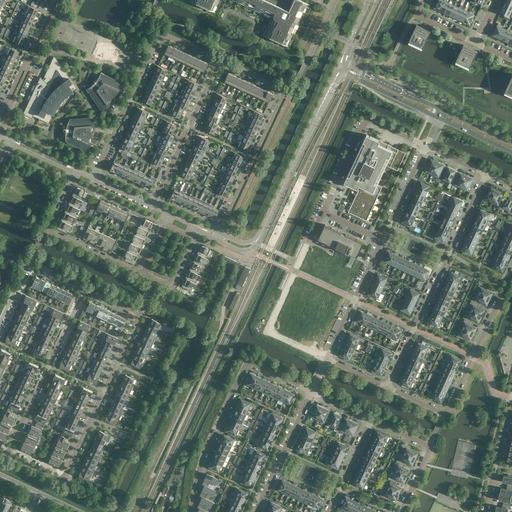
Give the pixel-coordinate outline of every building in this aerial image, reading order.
[(190,0),(190,1),(201,6),(201,7),(202,7),(203,7),(214,12),(214,11),(219,0),(231,0),(233,1),(238,4),(242,5),(243,5),(246,7),(250,8),(250,9),(259,13),(263,14),(263,15),(271,18),(270,22),(264,35),(263,35),(274,40),(274,41),(276,41),(287,46),(295,29),(307,4),(307,3),(299,0),(293,0),(290,7),(275,0),(190,0)] [(440,10),(444,1),(441,0),(435,0),(433,4),(436,5),(436,6),(435,6),(435,8),(440,10)] [(445,12),(449,3),(444,1),(440,10),(441,10),(441,11),(441,10),(444,12),(445,12)] [(511,11),(511,8),(511,5),(505,2),(503,7),(511,11)] [(450,15),(454,6),(449,3),(445,12),(446,13),(449,14),(450,15)] [(29,6),(27,11),(35,15),(36,16),(38,10),(29,6)] [(454,17),(459,8),(454,6),(450,15),(451,15),(450,15),(451,15),(453,16),(454,17),(454,16),(454,17)] [(509,16),(511,11),(503,7),(500,12),(509,16)] [(459,19),(464,10),(459,8),(454,17),(455,17),(456,17),(458,19),(459,19)] [(464,21),(468,12),(464,10),(459,19),(460,20),(461,20),(463,21),(464,21)] [(33,20),(35,15),(27,11),(24,16),(33,20)] [(469,24),(474,15),(468,12),(464,21),(469,24)] [(33,20),(24,16),(23,15),(21,20),(22,21),(31,25),(33,20)] [(28,30),(31,25),(22,21),(20,26),(21,27),(21,26),(28,30)] [(493,35),(498,37),(502,28),(503,26),(498,24),(495,30),(494,33),(493,35)] [(426,42),(430,34),(431,32),(419,26),(416,25),(409,41),(423,48),(426,42)] [(26,35),(28,30),(21,26),(21,27),(19,31),(26,35)] [(507,30),(502,28),(498,37),(499,38),(502,39),(503,39),(507,30)] [(511,30),(508,28),(507,30),(503,39),(504,40),(507,41),(508,42),(511,32),(511,30)] [(24,40),(24,39),(26,35),(19,31),(16,36),(24,40)] [(25,40),(24,39),(24,40),(16,36),(15,35),(13,41),(22,45),(25,40)] [(169,56),(173,48),(168,45),(164,54),(169,56)] [(470,68),(477,53),(478,51),(466,46),(463,45),(456,61),(470,68)] [(10,48),(7,53),(16,57),(16,58),(19,52),(10,48)] [(174,58),(178,50),(173,48),(169,56),(174,58)] [(179,61),(183,52),(178,50),(174,58),(179,61)] [(184,63),(187,54),(183,52),(179,61),(184,63)] [(13,62),(16,57),(7,53),(5,58),(13,62)] [(188,65),(192,57),(187,54),(184,63),(188,65)] [(72,90),(75,88),(54,57),(45,77),(46,79),(44,81),(40,77),(23,114),(32,118),(33,115),(35,116),(48,122),(52,114),(53,115),(56,109),(57,110),(56,109),(57,107),(57,106),(59,104),(60,105),(59,104),(60,103),(61,101),(63,99),(64,100),(63,99),(64,98),(65,97),(66,96),(67,95),(68,96),(67,95),(68,94),(70,93),(71,92),(72,91),(73,93),(73,92),(72,91),(72,90)] [(193,67),(197,59),(192,57),(188,65),(193,67)] [(11,67),(13,62),(5,58),(3,63),(4,63),(11,67)] [(198,70),(202,61),(197,59),(193,67),(198,70)] [(207,64),(204,62),(202,61),(198,70),(203,72),(207,64)] [(9,72),(11,67),(4,63),(2,68),(1,68),(9,72)] [(154,71),(155,71),(163,75),(164,75),(166,70),(157,66),(154,71)] [(0,73),(7,77),(9,72),(1,68),(2,68),(1,67),(0,68),(0,73)] [(155,71),(153,76),(161,79),(163,75),(155,71)] [(121,92),(120,92),(124,83),(123,84),(104,76),(105,74),(101,72),(100,74),(99,75),(99,76),(98,77),(98,78),(97,79),(96,80),(96,81),(95,82),(94,83),(93,84),(92,85),(91,86),(90,87),(88,88),(86,89),(89,93),(90,92),(102,109),(101,110),(109,105),(109,106),(116,98),(118,99),(121,92)] [(229,84),(233,76),(228,73),(224,82),(229,84)] [(161,79),(153,76),(151,81),(159,84),(161,79)] [(234,86),(238,78),(233,76),(229,84),(234,86)] [(239,89),(243,80),(238,78),(234,86),(239,89)] [(244,91),(248,83),(243,80),(239,89),(244,91)] [(159,84),(151,81),(149,86),(157,90),(159,85),(158,85),(159,84)] [(189,81),(187,86),(195,90),(196,90),(198,85),(189,81)] [(249,93),(253,85),(248,83),(244,91),(249,93)] [(254,95),(257,87),(253,85),(249,93),(254,95)] [(157,90),(149,86),(146,91),(155,95),(157,90)] [(193,94),(195,90),(187,86),(185,90),(193,94)] [(258,98),(262,89),(257,87),(254,95),(258,98)] [(263,100),(267,92),(262,89),(258,98),(263,100)] [(191,99),(193,94),(185,90),(182,95),(191,99)] [(146,91),(144,95),(153,99),(155,95),(146,91)] [(272,94),(267,92),(263,100),(268,102),(272,94)] [(215,99),(216,99),(224,103),(227,98),(217,94),(215,99)] [(150,105),(153,99),(144,95),(143,95),(141,100),(150,105)] [(188,104),(191,99),(182,95),(180,100),(188,104)] [(186,109),(188,104),(180,100),(179,99),(176,104),(184,108),(184,109),(186,109)] [(224,103),(216,99),(213,104),(222,108),(224,109),(226,104),(224,103)] [(182,113),(184,109),(184,108),(176,104),(175,104),(173,109),(182,113)] [(222,108),(213,104),(211,109),(219,112),(219,113),(222,108)] [(144,117),(147,112),(138,107),(135,113),(136,113),(144,117)] [(180,118),(182,113),(173,109),(171,108),(169,113),(180,118)] [(219,113),(219,112),(211,109),(209,114),(216,117),(217,117),(217,118),(219,119),(221,114),(219,113)] [(254,111),(252,116),(260,120),(261,121),(264,115),(254,111)] [(144,117),(136,113),(134,118),(144,123),(144,122),(143,122),(145,118),(144,117)] [(217,117),(216,117),(209,114),(206,119),(208,120),(215,123),(215,122),(217,118),(217,117)] [(258,125),(260,120),(252,116),(250,121),(258,125)] [(93,136),(94,132),(95,126),(94,126),(93,117),(93,118),(72,120),(72,119),(70,119),(69,121),(68,121),(68,122),(67,123),(67,125),(66,126),(66,127),(66,128),(66,130),(65,131),(65,132),(65,133),(65,135),(65,136),(65,137),(65,138),(65,139),(66,141),(68,142),(68,143),(68,141),(87,150),(87,151),(91,143),(96,146),(100,137),(93,136)] [(144,123),(134,118),(131,123),(142,127),(144,123)] [(176,125),(165,120),(162,125),(165,126),(174,131),(176,125)] [(218,124),(215,122),(215,123),(208,120),(206,124),(216,129),(218,124)] [(248,126),(256,130),(258,125),(250,121),(247,126),(248,127),(248,126)] [(142,127),(131,123),(129,128),(139,132),(142,127)] [(213,134),(216,129),(206,124),(204,130),(213,134)] [(172,135),(174,131),(165,126),(162,131),(163,132),(163,131),(172,135)] [(248,126),(248,127),(246,131),(254,135),(256,130),(248,126)] [(139,132),(129,128),(127,132),(135,136),(137,137),(139,132)] [(251,140),(254,135),(246,131),(245,130),(243,136),(251,140)] [(174,136),(172,135),(163,131),(163,132),(161,136),(171,141),(174,136)] [(137,137),(135,136),(127,132),(125,137),(133,141),(135,142),(137,137)] [(349,213),(349,212),(365,220),(367,221),(367,220),(381,189),(382,187),(381,186),(381,187),(375,184),(384,164),(397,170),(396,170),(397,170),(398,169),(405,154),(406,153),(405,152),(389,145),(370,136),(369,136),(367,135),(344,183),(347,184),(348,184),(359,189),(354,200),(349,211),(348,211),(348,212),(349,213)] [(169,146),(171,141),(161,136),(158,141),(169,146)] [(249,144),(251,140),(243,136),(241,140),(249,144)] [(135,142),(133,141),(125,137),(123,142),(122,142),(131,146),(133,147),(135,142)] [(200,137),(198,142),(207,146),(210,141),(200,137)] [(250,145),(249,144),(241,140),(238,146),(248,150),(250,145)] [(167,151),(169,146),(158,141),(155,146),(158,147),(167,151)] [(128,151),(131,146),(122,142),(123,142),(122,142),(119,147),(128,151)] [(207,146),(198,142),(196,146),(196,147),(202,150),(205,151),(207,146)] [(196,147),(196,146),(194,146),(192,151),(200,155),(202,150),(196,147)] [(164,156),(167,151),(158,147),(156,152),(164,156)] [(198,160),(200,155),(192,151),(189,156),(198,160)] [(162,161),(162,160),(164,156),(156,152),(154,157),(162,161)] [(235,153),(232,158),(233,159),(233,158),(241,162),(242,162),(244,157),(235,153)] [(198,160),(189,156),(187,161),(196,164),(198,160)] [(163,161),(162,160),(162,161),(154,157),(151,162),(161,166),(163,161)] [(239,167),(241,162),(233,158),(233,159),(231,163),(239,167)] [(115,172),(119,164),(120,161),(115,159),(110,170),(115,172)] [(432,175),(437,162),(431,160),(429,166),(426,164),(423,170),(426,171),(426,172),(432,175)] [(196,164),(187,161),(185,165),(193,169),(196,164)] [(236,172),(239,167),(231,163),(230,162),(228,168),(236,172)] [(440,171),(443,165),(437,162),(432,175),(438,177),(441,178),(443,173),(440,171)] [(120,174),(124,166),(119,164),(115,172),(120,174)] [(125,177),(129,168),(130,166),(125,164),(124,166),(120,174),(125,177)] [(191,174),(193,169),(185,165),(183,170),(191,174)] [(129,179),(133,171),(129,168),(125,177),(129,179)] [(234,176),(236,172),(228,168),(225,173),(226,173),(227,173),(234,176)] [(452,184),(455,178),(452,177),(455,171),(449,168),(444,178),(450,181),(449,182),(452,184)] [(134,181),(139,171),(134,169),(133,171),(129,179),(134,181)] [(193,175),(191,174),(183,170),(182,170),(179,175),(191,180),(193,175)] [(139,184),(143,175),(144,173),(139,171),(134,181),(139,184)] [(232,181),(234,176),(227,173),(226,173),(224,178),(232,181)] [(461,188),(466,176),(460,173),(458,179),(455,178),(452,184),(455,185),(461,188)] [(144,186),(148,177),(143,175),(139,184),(144,186)] [(151,184),(153,185),(154,185),(153,185),(156,179),(157,179),(151,176),(150,178),(148,177),(144,186),(150,188),(149,188),(151,184)] [(461,188),(467,191),(470,192),(472,186),(469,185),(472,179),(466,176),(461,188)] [(229,186),(232,181),(224,178),(222,182),(222,183),(229,186)] [(227,191),(229,186),(222,183),(222,182),(221,182),(219,187),(227,191)] [(427,191),(429,186),(421,182),(419,187),(427,191)] [(175,200),(179,192),(177,191),(178,189),(172,186),(173,187),(170,193),(169,192),(169,193),(172,194),(170,197),(170,198),(175,200)] [(89,194),(87,193),(84,192),(85,190),(84,191),(77,187),(75,192),(74,192),(72,196),(73,196),(82,200),(83,201),(86,202),(89,194)] [(216,192),(226,197),(228,191),(227,191),(219,187),(216,192)] [(425,196),(427,191),(419,187),(416,192),(425,196)] [(492,201),(497,190),(491,187),(488,193),(489,193),(488,194),(485,193),(482,199),(486,200),(486,198),(492,201)] [(180,202),(184,194),(185,192),(180,190),(179,192),(175,200),(180,202)] [(503,193),(497,190),(492,201),(498,204),(497,205),(500,207),(503,201),(500,199),(503,193)] [(427,197),(425,196),(416,192),(414,197),(422,201),(425,202),(427,197)] [(185,205),(189,196),(184,194),(180,202),(185,205)] [(190,207),(194,197),(189,194),(189,196),(185,205),(190,207)] [(83,201),(82,200),(73,196),(71,200),(70,200),(68,204),(69,204),(78,209),(79,208),(80,205),(81,205),(83,201)] [(503,201),(500,207),(499,209),(502,210),(503,208),(508,211),(508,213),(511,214),(511,211),(511,205),(511,204),(511,197),(508,196),(505,202),(503,201)] [(195,209),(199,199),(194,197),(190,207),(195,209)] [(420,205),(422,201),(414,197),(412,202),(420,205)] [(462,201),(454,197),(451,202),(460,206),(462,201)] [(102,211),(106,202),(101,200),(100,199),(96,208),(102,211)] [(199,212),(204,201),(199,199),(195,209),(199,212)] [(204,214),(209,204),(204,201),(199,212),(204,214)] [(107,214),(112,205),(111,205),(106,202),(102,211),(107,214)] [(418,210),(420,205),(412,202),(409,206),(418,210)] [(458,211),(460,206),(451,202),(449,207),(458,211)] [(80,209),(79,208),(78,209),(69,204),(67,208),(66,208),(64,212),(65,213),(65,212),(75,217),(76,213),(77,214),(80,209)] [(209,216),(213,208),(214,206),(209,204),(204,214),(209,216)] [(113,216),(117,207),(112,205),(107,214),(106,216),(112,219),(113,216)] [(415,215),(418,210),(409,206),(407,211),(415,215)] [(118,219),(122,210),(117,208),(117,207),(113,216),(118,219)] [(458,211),(449,207),(447,212),(455,216),(458,211)] [(218,210),(213,208),(209,216),(214,219),(218,210)] [(123,210),(122,210),(118,219),(124,221),(128,212),(122,210),(123,210)] [(487,219),(490,214),(481,210),(480,210),(479,213),(480,213),(479,215),(489,220),(489,219),(487,219)] [(413,220),(415,215),(407,211),(405,216),(413,220)] [(78,218),(76,217),(75,217),(65,212),(65,213),(64,217),(62,216),(60,220),(62,221),(71,225),(72,225),(74,226),(75,223),(76,223),(78,218)] [(453,221),(455,216),(447,212),(445,217),(453,221)] [(489,220),(479,215),(478,217),(477,217),(476,219),(476,220),(487,225),(489,220)] [(410,227),(413,220),(405,216),(402,221),(406,223),(406,225),(410,227)] [(453,221),(445,217),(442,222),(451,226),(453,221)] [(141,223),(139,226),(150,231),(151,228),(150,227),(152,222),(145,219),(145,218),(144,220),(142,219),(140,223),(141,223)] [(487,225),(476,220),(475,222),(475,223),(474,225),(484,229),(487,225)] [(72,225),(71,225),(62,221),(60,225),(59,224),(57,228),(66,233),(68,229),(70,230),(72,225)] [(451,226),(442,222),(440,227),(448,231),(451,226)] [(356,239),(346,234),(342,232),(331,227),(331,228),(330,227),(325,224),(318,239),(324,241),(325,241),(325,242),(332,245),(336,246),(336,247),(349,253),(350,253),(350,254),(357,257),(364,243),(357,239),(357,240),(356,239)] [(484,229),(474,225),(473,227),(472,229),(471,229),(480,234),(483,229),(484,230),(484,229)] [(149,232),(150,231),(139,226),(139,227),(138,226),(136,231),(137,231),(136,234),(146,239),(147,236),(146,235),(148,231),(149,232)] [(91,239),(95,230),(88,227),(83,238),(90,241),(90,239),(91,239)] [(448,231),(440,227),(438,231),(446,235),(448,231)] [(480,234),(471,229),(471,230),(470,232),(471,232),(470,235),(478,238),(480,234)] [(97,242),(102,233),(95,230),(91,239),(90,239),(90,241),(96,244),(97,242)] [(438,231),(434,239),(439,241),(440,239),(444,241),(446,235),(438,231)] [(104,246),(108,236),(102,233),(97,242),(96,244),(103,247),(104,245),(104,246)] [(146,240),(146,239),(136,234),(135,235),(134,234),(132,239),(133,240),(132,243),(142,247),(144,244),(143,243),(144,239),(146,240)] [(511,237),(505,234),(507,235),(504,240),(503,239),(502,239),(511,243),(511,237)] [(476,243),(478,238),(470,235),(469,237),(468,236),(467,239),(467,238),(467,239),(478,244),(476,243)] [(110,251),(115,240),(108,236),(104,246),(104,245),(103,247),(110,251)] [(478,244),(467,239),(466,240),(467,240),(466,242),(465,244),(475,249),(478,244)] [(511,243),(502,239),(500,244),(511,249),(511,243)] [(142,248),(142,247),(132,243),(131,243),(130,243),(128,247),(129,248),(128,251),(138,256),(140,252),(139,252),(141,248),(142,248)] [(473,254),(475,249),(465,244),(464,246),(463,248),(462,249),(465,250),(463,253),(467,255),(469,252),(473,254)] [(511,249),(500,244),(502,245),(500,250),(498,249),(509,255),(510,252),(511,253),(511,251),(511,249)] [(197,254),(198,254),(207,259),(207,258),(209,255),(210,255),(212,251),(209,250),(210,248),(209,248),(209,249),(202,245),(200,250),(199,250),(197,254)] [(508,257),(509,255),(498,249),(495,254),(507,260),(508,259),(509,257),(508,257)] [(138,256),(128,251),(127,251),(125,255),(126,256),(125,260),(134,264),(136,260),(135,260),(137,256),(138,256)] [(390,263),(394,254),(389,252),(387,256),(385,255),(383,260),(390,263)] [(312,253),(306,266),(345,284),(351,271),(312,253)] [(208,259),(207,258),(207,259),(198,254),(196,258),(195,258),(193,262),(194,263),(194,262),(203,267),(205,263),(206,264),(208,259)] [(395,265),(399,257),(394,254),(390,263),(395,265)] [(507,261),(507,260),(495,254),(493,260),(504,265),(505,263),(506,263),(507,261)] [(400,268),(404,259),(399,257),(395,265),(400,268)] [(405,270),(409,261),(404,259),(400,268),(405,270)] [(503,267),(504,265),(493,260),(495,261),(492,266),(493,266),(502,271),(503,269),(504,267),(503,267)] [(410,272),(414,264),(409,261),(405,270),(410,272)] [(204,267),(203,267),(194,262),(194,263),(192,267),(191,266),(189,270),(190,271),(199,275),(201,271),(202,272),(204,267)] [(415,274),(419,266),(414,264),(410,272),(415,274)] [(245,266),(236,284),(235,288),(240,290),(250,269),(245,266)] [(420,277),(424,268),(419,266),(415,274),(420,277)] [(427,280),(429,275),(427,275),(429,271),(424,268),(420,277),(427,280)] [(458,281),(460,276),(458,275),(459,272),(455,270),(454,273),(451,272),(450,275),(451,275),(450,277),(458,281)] [(200,275),(199,275),(190,271),(188,275),(187,274),(185,278),(186,279),(196,283),(197,279),(198,280),(200,275)] [(378,274),(376,279),(384,283),(387,278),(378,274)] [(37,287),(40,279),(35,276),(33,280),(33,281),(31,285),(37,287)] [(456,286),(458,281),(450,277),(449,279),(448,279),(447,282),(457,287),(458,287),(456,286)] [(42,290),(46,281),(40,279),(37,287),(42,290)] [(197,283),(196,283),(186,279),(184,283),(183,282),(181,286),(191,291),(193,287),(194,288),(197,283)] [(382,288),(384,283),(376,279),(373,284),(382,288)] [(46,294),(51,284),(46,281),(42,290),(47,292),(46,294)] [(457,287),(447,282),(445,285),(446,285),(445,287),(455,292),(457,287)] [(486,289),(487,287),(479,283),(478,286),(479,287),(477,293),(489,298),(492,293),(486,289)] [(51,296),(56,286),(51,284),(46,294),(51,296)] [(299,284),(279,327),(315,344),(335,301),(299,284)] [(380,293),(382,288),(373,284),(371,289),(380,293)] [(56,299),(61,288),(56,286),(51,296),(56,299)] [(455,292),(445,287),(444,289),(442,292),(453,297),(455,292)] [(62,299),(66,291),(61,288),(56,299),(57,299),(57,297),(62,299)] [(377,298),(380,293),(371,289),(369,294),(377,298)] [(411,289),(408,294),(417,298),(419,293),(411,289)] [(72,294),(66,291),(62,299),(65,301),(64,303),(69,305),(72,299),(72,298),(70,297),(72,294)] [(453,297),(442,292),(441,295),(442,295),(441,297),(451,302),(451,301),(449,301),(451,296),(453,297)] [(233,309),(239,294),(236,293),(229,307),(233,309)] [(489,298),(477,293),(474,298),(472,297),(471,300),(479,304),(480,301),(486,304),(489,298)] [(417,298),(408,294),(406,299),(415,303),(417,298)] [(37,301),(26,296),(24,301),(34,306),(35,306),(37,301)] [(451,302),(441,297),(440,299),(439,299),(438,302),(448,307),(451,302)] [(412,308),(415,303),(406,299),(404,304),(412,308)] [(477,307),(479,304),(471,300),(469,304),(471,304),(468,310),(481,316),(484,310),(477,307)] [(34,306),(24,301),(22,306),(32,311),(34,306)] [(91,312),(95,304),(89,301),(89,302),(87,305),(85,304),(85,305),(82,311),(87,313),(88,311),(91,312)] [(448,307),(438,302),(436,304),(437,305),(436,307),(446,311),(448,307)] [(95,317),(100,306),(95,304),(91,312),(90,314),(95,317)] [(410,313),(412,308),(404,304),(401,309),(410,313)] [(30,316),(32,311),(22,306),(20,311),(30,316)] [(100,319),(105,309),(100,306),(95,317),(100,319)] [(446,311),(436,307),(435,309),(434,308),(433,311),(444,316),(446,311)] [(63,313),(54,309),(52,308),(49,313),(52,314),(60,318),(63,313)] [(105,321),(110,311),(105,309),(100,319),(105,321)] [(478,322),(481,316),(468,310),(466,315),(464,315),(463,318),(471,322),(472,319),(478,322)] [(30,316),(20,311),(18,316),(27,321),(30,316)] [(110,324),(115,314),(110,311),(105,321),(110,324)] [(444,316),(433,311),(432,314),(431,316),(442,321),(440,320),(442,316),(444,317),(444,316)] [(363,322),(367,314),(361,312),(360,316),(358,315),(356,319),(362,322),(363,322)] [(57,323),(60,318),(52,314),(50,319),(57,323)] [(116,326),(120,316),(115,314),(110,324),(116,326)] [(367,326),(371,316),(367,314),(363,322),(362,322),(362,324),(367,326)] [(27,321),(18,316),(15,321),(25,325),(27,321)] [(126,319),(120,316),(116,326),(121,329),(124,323),(126,319)] [(372,327),(376,318),(371,316),(367,326),(372,329),(373,327),(372,327)] [(439,326),(442,321),(431,316),(430,319),(430,318),(428,321),(431,322),(429,326),(433,327),(435,324),(439,326)] [(377,329),(381,321),(376,318),(372,327),(373,327),(377,329)] [(469,324),(471,322),(463,318),(464,319),(463,322),(465,323),(462,328),(473,333),(476,327),(469,324)] [(55,327),(57,323),(50,319),(47,324),(55,327)] [(151,319),(149,324),(157,328),(158,327),(160,323),(159,322),(160,321),(156,319),(156,321),(151,319)] [(25,326),(25,325),(15,321),(13,326),(23,330),(21,329),(23,325),(25,326)] [(86,331),(89,325),(80,321),(78,326),(78,327),(86,330),(86,331)] [(382,331),(386,323),(381,321),(377,329),(382,331)] [(53,332),(55,327),(47,324),(45,323),(43,328),(53,332)] [(387,334),(391,325),(386,323),(382,331),(387,334)] [(161,328),(158,327),(157,328),(149,324),(147,329),(157,334),(159,330),(161,330),(161,328)] [(392,336),(396,328),(391,325),(387,334),(392,336)] [(21,335),(23,330),(13,326),(11,331),(21,335)] [(86,330),(78,327),(76,331),(86,336),(84,335),(86,330)] [(50,337),(53,332),(43,328),(40,333),(50,337)] [(392,336),(399,339),(401,335),(399,334),(401,330),(396,328),(392,336)] [(473,333),(462,328),(460,334),(458,333),(456,336),(462,339),(464,336),(470,339),(473,333)] [(156,338),(157,334),(147,329),(144,334),(153,338),(152,339),(155,340),(156,340),(157,338),(156,338)] [(18,340),(21,335),(11,331),(9,335),(8,336),(16,339),(18,340)] [(86,336),(76,331),(74,336),(84,341),(86,336)] [(48,342),(50,337),(40,333),(38,337),(48,342)] [(114,343),(117,338),(106,333),(104,338),(114,343)] [(350,333),(348,339),(359,344),(361,338),(350,333)] [(153,338),(144,334),(142,339),(153,343),(155,340),(152,339),(153,338)] [(18,340),(16,339),(8,336),(9,335),(8,335),(5,340),(16,346),(19,340),(18,340)] [(84,341),(74,336),(72,341),(82,346),(79,345),(82,340),(84,341)] [(46,347),(48,342),(38,337),(36,342),(46,347)] [(111,348),(114,343),(104,338),(101,343),(104,344),(111,348)] [(153,343),(142,339),(140,343),(148,347),(149,346),(151,347),(153,343)] [(356,349),(359,344),(348,339),(345,344),(354,348),(356,349)] [(82,346),(72,341),(69,346),(79,351),(82,346)] [(429,347),(425,345),(426,342),(422,341),(421,344),(418,342),(417,346),(418,346),(417,348),(427,353),(429,347)] [(44,352),(46,347),(36,342),(34,347),(44,352),(45,352),(44,352)] [(111,348),(104,344),(101,343),(99,348),(101,349),(109,353),(111,348)] [(152,348),(151,347),(149,346),(148,347),(140,343),(138,348),(148,353),(150,349),(151,350),(152,348)] [(354,348),(345,344),(343,349),(352,353),(354,348)] [(79,351),(69,346),(67,351),(77,356),(79,351)] [(42,357),(44,352),(34,347),(31,352),(33,353),(42,357)] [(148,353),(138,348),(135,353),(144,357),(143,358),(145,359),(147,360),(148,358),(146,357),(148,353)] [(381,348),(378,353),(389,358),(391,353),(381,348)] [(425,352),(427,353),(417,348),(416,350),(415,350),(414,353),(423,357),(425,352)] [(0,351),(0,354),(8,358),(10,353),(1,349),(0,351)] [(107,357),(109,353),(101,349),(99,354),(107,357)] [(354,354),(352,353),(343,349),(340,354),(344,356),(343,359),(348,361),(349,359),(351,360),(354,354)] [(75,360),(77,356),(67,351),(65,356),(75,360)] [(104,362),(107,357),(99,354),(97,353),(95,358),(104,362)] [(144,357),(135,353),(133,358),(142,362),(144,363),(145,359),(143,358),(144,357)] [(387,363),(389,358),(378,353),(376,358),(377,359),(378,359),(387,363)] [(421,361),(423,357),(414,353),(412,355),(413,356),(412,358),(422,362),(421,361)] [(10,359),(8,358),(0,354),(0,360),(7,364),(10,359)] [(449,354),(446,359),(458,365),(458,363),(459,363),(461,360),(451,355),(449,354)] [(72,366),(75,360),(65,356),(63,360),(62,361),(71,365),(72,366)] [(102,367),(104,362),(95,358),(92,363),(102,367)] [(139,367),(142,362),(133,358),(131,363),(135,365),(134,367),(138,368),(138,367),(139,367)] [(422,362),(412,358),(411,360),(411,359),(409,362),(420,367),(422,362)] [(384,368),(387,363),(378,359),(377,359),(375,364),(384,368)] [(458,365),(446,359),(444,365),(456,370),(457,367),(458,365)] [(68,370),(71,365),(62,361),(63,360),(62,360),(60,363),(61,364),(60,366),(68,370)] [(38,366),(37,366),(29,362),(27,361),(25,366),(35,371),(35,372),(38,366)] [(420,367),(409,362),(408,365),(409,365),(408,367),(418,372),(420,367)] [(102,367),(92,363),(90,368),(100,372),(102,367)] [(382,374),(384,368),(375,364),(373,363),(371,369),(373,370),(371,372),(377,374),(378,372),(382,374)] [(456,370),(444,365),(446,366),(443,370),(442,369),(441,370),(453,375),(454,373),(456,370)] [(32,376),(35,371),(25,366),(22,372),(25,373),(25,372),(32,376)] [(418,372),(408,367),(407,370),(406,369),(405,372),(414,376),(416,372),(418,372)] [(98,377),(100,372),(90,368),(88,373),(89,373),(90,373),(98,377)] [(453,375),(441,370),(439,375),(451,380),(452,377),(453,375)] [(30,381),(32,376),(25,372),(25,373),(23,377),(22,377),(30,381)] [(414,376),(405,372),(403,375),(404,375),(403,377),(413,382),(411,381),(414,376)] [(99,377),(98,377),(90,373),(89,373),(87,378),(96,383),(99,377)] [(252,388),(257,377),(251,374),(250,378),(247,377),(245,382),(253,386),(252,388)] [(53,380),(54,380),(64,384),(66,379),(64,379),(64,378),(56,375),(55,377),(54,377),(53,380)] [(131,384),(132,383),(134,379),(133,378),(134,377),(130,375),(130,377),(125,375),(123,380),(131,384)] [(451,380),(439,375),(437,380),(448,385),(449,383),(450,384),(451,380)] [(28,386),(30,381),(22,377),(23,377),(20,376),(18,381),(28,386)] [(257,390),(262,379),(257,377),(252,388),(257,390)] [(413,382),(403,377),(402,379),(401,379),(400,382),(402,383),(401,386),(405,388),(407,385),(411,387),(413,382)] [(262,392),(267,382),(262,379),(257,390),(258,388),(263,391),(262,392)] [(54,380),(51,385),(59,389),(61,390),(64,384),(54,380)] [(135,384),(132,383),(131,384),(123,380),(121,385),(131,390),(133,386),(135,386),(135,384)] [(448,385),(437,380),(434,385),(446,391),(448,388),(447,387),(448,385)] [(26,391),(28,386),(18,381),(16,386),(26,391)] [(267,395),(272,384),(267,382),(262,392),(267,395)] [(272,397),(278,387),(272,384),(267,395),(272,397)] [(61,390),(59,389),(51,385),(49,390),(57,393),(59,394),(61,390)] [(131,390),(121,385),(118,389),(127,393),(126,394),(129,395),(130,396),(131,394),(130,393),(131,390)] [(446,391),(434,385),(436,386),(434,391),(432,390),(443,396),(444,394),(445,394),(446,391)] [(23,396),(26,391),(16,386),(13,391),(23,396)] [(81,386),(79,392),(89,396),(89,397),(91,394),(90,393),(91,391),(81,386)] [(278,400),(283,389),(278,387),(272,397),(278,400)] [(127,393),(118,389),(116,394),(127,399),(129,395),(126,394),(127,393)] [(283,402),(288,391),(283,389),(278,400),(283,402)] [(59,394),(57,393),(49,390),(47,395),(55,398),(57,399),(59,394)] [(443,396),(432,390),(429,395),(432,397),(441,401),(443,398),(442,398),(443,396)] [(21,400),(23,396),(13,391),(11,396),(13,397),(21,400)] [(294,399),(291,398),(293,394),(288,391),(283,402),(288,405),(289,403),(291,404),(294,399)] [(86,401),(89,396),(79,392),(77,396),(86,401)] [(127,399),(116,394),(114,399),(122,403),(123,402),(125,403),(127,399)] [(57,399),(55,398),(47,395),(45,399),(55,404),(57,399)] [(19,405),(21,400),(13,397),(11,396),(9,401),(11,402),(11,401),(11,402),(19,405)] [(84,406),(86,401),(77,396),(76,397),(79,398),(77,402),(84,406)] [(55,404),(45,399),(42,404),(52,409),(55,404)] [(126,404),(125,403),(123,402),(122,403),(114,399),(112,404),(122,409),(124,405),(125,406),(126,404)] [(240,399),(238,404),(249,409),(251,404),(240,399)] [(18,407),(19,405),(11,402),(11,401),(11,402),(9,401),(10,402),(8,407),(17,411),(19,408),(18,407)] [(82,411),(84,406),(77,402),(74,407),(82,411)] [(52,409),(42,404),(40,409),(50,414),(52,409)] [(121,413),(122,409),(112,404),(109,409),(118,413),(117,414),(121,416),(122,414),(121,413)] [(249,409),(238,404),(236,409),(246,414),(249,409)] [(317,420),(323,408),(317,405),(314,411),(311,410),(309,416),(312,417),(312,416),(318,418),(317,420)] [(80,415),(82,411),(74,407),(72,406),(70,411),(72,412),(80,415)] [(329,411),(323,408),(317,420),(323,423),(323,422),(326,424),(329,418),(326,417),(329,411)] [(50,414),(40,409),(38,414),(48,419),(50,414)] [(118,413),(109,409),(107,414),(118,419),(120,420),(122,416),(121,416),(117,414),(118,413)] [(244,419),(246,414),(236,409),(233,414),(244,419)] [(6,410),(2,419),(9,422),(13,424),(15,419),(14,418),(14,417),(11,416),(13,413),(6,410)] [(77,420),(80,415),(72,412),(70,417),(77,420)] [(271,413),(268,418),(279,423),(282,418),(271,413)] [(338,429),(340,423),(338,422),(341,416),(334,413),(329,425),(335,428),(338,429)] [(48,419),(38,414),(37,416),(36,416),(35,419),(43,423),(45,424),(48,419)] [(118,419),(107,414),(105,419),(109,421),(108,422),(112,424),(112,423),(115,424),(118,419)] [(242,425),(244,419),(233,414),(231,420),(242,425)] [(75,425),(77,420),(70,417),(67,422),(75,425)] [(279,423),(268,418),(266,423),(277,428),(279,423)] [(7,424),(9,422),(2,419),(0,423),(0,427),(5,430),(9,432),(11,427),(10,427),(10,426),(7,424)] [(346,434),(352,421),(346,419),(343,425),(340,423),(338,429),(341,430),(340,431),(346,434)] [(242,425),(231,420),(228,425),(239,430),(242,425)] [(358,424),(352,421),(346,434),(352,436),(355,437),(358,432),(355,430),(358,424)] [(73,430),(75,425),(67,422),(65,427),(73,430)] [(274,434),(277,428),(266,423),(264,429),(274,434)] [(27,431),(31,433),(32,432),(38,435),(42,427),(36,424),(34,427),(31,425),(31,427),(30,426),(27,431)] [(239,430),(228,425),(226,430),(235,434),(237,429),(239,430)] [(72,432),(73,430),(65,427),(65,426),(62,432),(71,436),(73,433),(72,432)] [(307,427),(304,433),(315,438),(317,432),(307,427)] [(274,434),(264,429),(261,434),(272,439),(274,434)] [(99,430),(97,436),(105,440),(106,439),(109,440),(111,436),(107,434),(108,433),(104,431),(104,432),(99,430)] [(388,436),(377,431),(376,434),(376,435),(376,437),(386,441),(388,436)] [(38,436),(38,435),(32,432),(31,433),(30,435),(28,434),(27,435),(26,434),(23,439),(28,441),(36,445),(40,436),(38,436)] [(315,438),(304,433),(302,438),(312,443),(315,438)] [(270,444),(272,439),(261,434),(259,439),(270,444)] [(60,435),(56,444),(63,447),(67,449),(69,444),(68,444),(68,442),(66,441),(67,438),(60,435)] [(224,435),(221,440),(232,445),(234,440),(224,435)] [(109,440),(106,439),(105,440),(97,436),(95,440),(105,445),(107,442),(109,442),(109,440)] [(384,447),(386,441),(376,437),(375,439),(374,438),(372,442),(384,447)] [(312,443),(302,438),(299,443),(310,448),(312,443)] [(267,449),(270,444),(259,439),(256,444),(267,449)] [(105,445),(95,440),(92,445),(101,449),(100,450),(103,451),(104,452),(105,450),(104,449),(105,445)] [(229,451),(232,445),(221,440),(219,445),(229,451)] [(32,453),(36,445),(28,441),(26,443),(24,442),(23,443),(22,443),(19,447),(24,450),(24,451),(28,453),(28,451),(32,453)] [(337,441),(334,447),(345,452),(348,446),(337,441)] [(381,452),(384,447),(372,442),(371,445),(372,445),(371,447),(381,452)] [(62,449),(63,447),(56,444),(55,443),(51,451),(52,452),(59,455),(63,457),(65,453),(64,452),(64,451),(62,449)] [(310,448),(299,443),(297,448),(308,453),(310,448)] [(411,450),(412,447),(406,444),(405,447),(406,448),(404,454),(402,453),(415,459),(417,453),(411,450)] [(101,449),(92,445),(90,450),(101,455),(103,451),(100,450),(101,449)] [(227,456),(229,451),(219,445),(216,451),(227,456)] [(343,457),(345,452),(334,447),(332,452),(343,457)] [(381,452),(371,447),(370,449),(369,449),(368,452),(379,457),(381,452)] [(254,449),(251,455),(262,460),(265,454),(254,449)] [(101,455),(90,450),(88,455),(96,459),(97,458),(99,459),(101,455)] [(225,461),(227,456),(216,451),(214,456),(225,461)] [(58,458),(59,455),(52,452),(48,461),(50,462),(50,463),(54,465),(54,464),(59,466),(61,461),(60,461),(61,459),(58,458)] [(340,462),(343,457),(332,452),(334,453),(332,458),(330,457),(340,462)] [(379,457),(368,452),(366,455),(367,455),(366,457),(376,462),(375,461),(377,456),(379,457)] [(412,465),(415,459),(402,453),(399,458),(398,458),(396,461),(404,464),(405,462),(412,465)] [(96,460),(99,462),(100,460),(99,459),(97,458),(96,459),(88,455),(86,460),(94,464),(96,460)] [(260,465),(262,460),(251,455),(249,460),(260,465)] [(225,461),(214,456),(211,461),(222,466),(225,461)] [(338,468),(340,462),(330,457),(327,462),(338,468)] [(374,467),(376,462),(366,457),(365,459),(364,459),(363,462),(374,467)] [(96,465),(94,464),(86,460),(83,465),(92,469),(91,470),(94,471),(95,471),(96,470),(94,469),(96,465)] [(257,470),(260,465),(249,460),(247,465),(257,470)] [(222,466),(211,461),(209,466),(218,471),(220,465),(222,466)] [(403,467),(404,464),(396,461),(398,462),(396,465),(398,466),(396,471),(406,476),(409,470),(403,467)] [(374,468),(374,467),(363,462),(361,465),(362,466),(361,468),(370,472),(372,467),(374,468)] [(92,469),(83,465),(81,470),(92,475),(94,471),(91,470),(92,469)] [(255,475),(257,470),(247,465),(248,466),(246,471),(255,475)] [(367,477),(370,472),(361,468),(360,470),(359,469),(358,473),(369,478),(369,477),(367,477)] [(92,475),(81,470),(79,475),(83,477),(82,478),(86,480),(86,479),(89,480),(92,475)] [(255,475),(246,471),(244,470),(242,475),(253,480),(255,475)] [(404,482),(406,476),(396,471),(393,477),(391,476),(390,479),(388,478),(396,482),(397,479),(404,482)] [(367,483),(369,478),(358,473),(357,476),(356,478),(367,483)] [(202,485),(204,486),(207,487),(210,482),(214,484),(217,479),(207,474),(202,485)] [(507,476),(504,475),(502,482),(509,483),(508,486),(511,486),(511,477),(511,476),(511,475),(508,474),(507,476)] [(253,480),(242,475),(239,481),(241,481),(240,483),(245,485),(246,484),(250,486),(253,480)] [(364,488),(367,483),(356,478),(355,480),(353,483),(364,488)] [(395,485),(396,482),(388,478),(387,481),(388,482),(386,488),(398,494),(401,488),(395,485)] [(283,493),(288,483),(283,480),(281,484),(279,483),(277,488),(284,491),(283,493)] [(288,495),(293,485),(288,483),(283,493),(288,495)] [(293,497),(298,487),(293,485),(288,495),(293,497)] [(215,490),(207,487),(204,486),(199,496),(202,497),(205,499),(205,498),(207,494),(212,496),(215,490)] [(511,486),(508,486),(508,489),(501,487),(499,494),(511,496),(511,486)] [(299,498),(303,490),(298,487),(293,497),(294,496),(299,498)] [(237,488),(234,493),(245,498),(247,493),(237,488)] [(396,500),(398,494),(386,488),(383,493),(381,492),(380,496),(388,499),(389,496),(396,500)] [(303,502),(307,492),(303,490),(299,498),(303,500),(303,502)] [(308,504),(312,494),(307,492),(303,502),(308,504)] [(245,498),(234,493),(236,494),(234,499),(242,503),(245,498)] [(312,507),(317,496),(312,494),(308,504),(312,507)] [(511,500),(511,496),(499,494),(498,500),(505,501),(504,504),(511,506),(511,500)] [(322,499),(317,496),(312,507),(313,507),(314,505),(320,508),(322,504),(321,503),(322,499)] [(212,502),(205,498),(205,499),(202,497),(197,508),(199,509),(203,510),(205,505),(210,507),(212,502)] [(346,511),(351,500),(349,499),(346,497),(345,500),(342,499),(341,503),(343,504),(342,506),(342,507),(341,509),(346,511)] [(0,510),(3,511),(4,511),(5,510),(7,510),(9,506),(8,505),(10,501),(11,502),(11,501),(4,498),(3,502),(0,501),(0,500),(0,510)] [(240,507),(242,503),(234,499),(232,504),(240,507)] [(351,511),(352,511),(357,502),(354,501),(353,501),(351,500),(346,511),(347,510),(351,511)] [(272,502),(269,507),(278,511),(279,511),(282,507),(272,502)] [(358,511),(361,505),(359,504),(360,504),(357,502),(352,511),(353,511),(358,511)]
